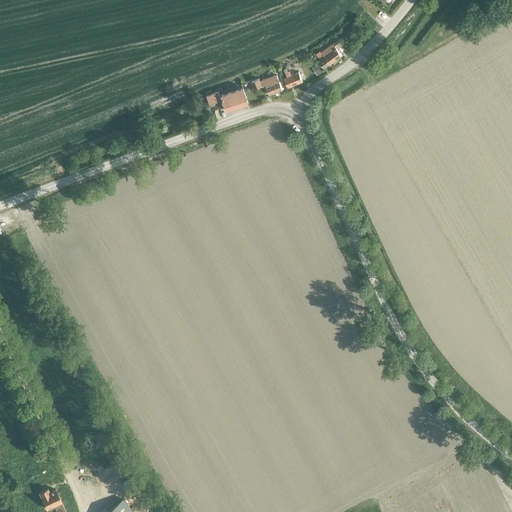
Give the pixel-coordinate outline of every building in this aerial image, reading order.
[(325,67),(329,64),(341,55),(333,43),(321,53),(320,51),(316,54),(325,67)] [(319,63),(313,67),(316,74),(323,70),(319,63)] [(287,87),(302,82),(298,73),(291,75),(290,71),(287,72),(288,75),(286,75),(287,77),(284,78),(287,87)] [(269,95),(282,89),(276,75),(260,81),(259,79),(251,82),(254,89),(261,86),(264,85),(269,95)] [(221,96),(220,91),(207,96),(210,105),(223,100),(226,111),(247,104),(243,89),(221,96)] [(134,147),(129,135),(122,138),(127,149),(134,147)] [(56,511),(65,511),(55,489),(49,492),(47,488),(39,492),(46,509),(53,505),(56,511)] [(133,511),(123,500),(107,511),(133,511)]
